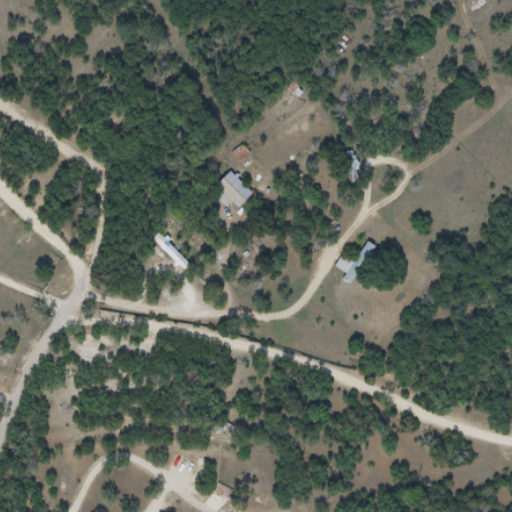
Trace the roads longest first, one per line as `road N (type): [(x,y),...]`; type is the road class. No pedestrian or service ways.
road 1 (residential): [(67,319),(145,319),(277,349),(511,435)]
road 2 (residential): [(0,460),(28,385),(67,319)]
